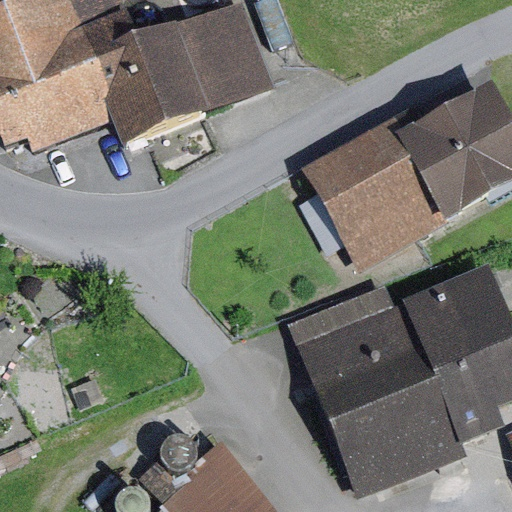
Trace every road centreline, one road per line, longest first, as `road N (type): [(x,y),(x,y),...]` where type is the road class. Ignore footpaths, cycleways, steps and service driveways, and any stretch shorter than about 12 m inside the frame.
road 1 (tertiary): [(138,230),(250,181),(453,54),(511,34)]
road 2 (unclassified): [(332,511),(205,348),(138,230)]
road 3 (tertiary): [(138,230),(38,213),(0,196)]
